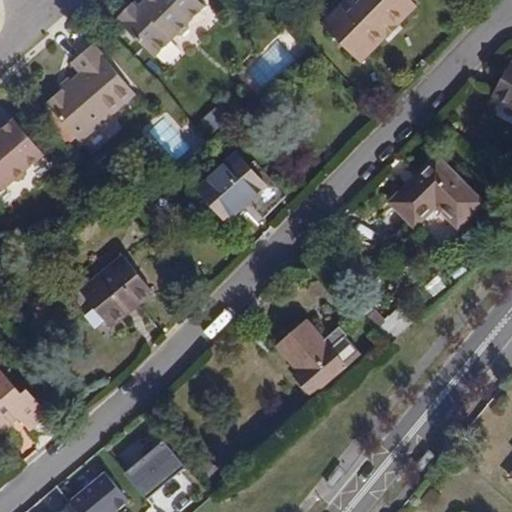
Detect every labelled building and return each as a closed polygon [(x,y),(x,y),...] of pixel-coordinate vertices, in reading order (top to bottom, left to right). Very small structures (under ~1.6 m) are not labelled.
[(188,27),(189,23),(205,4),(200,0),(145,0),(146,1),(141,6),(137,2),(134,6),(132,5),(120,16),(122,18),(119,21),(155,57),(177,34),(182,34),(188,27)] [(359,60),(385,35),(380,29),(407,0),(347,0),(323,24),(359,60)] [(407,0),(380,29),(385,35),(416,3),(412,0),(407,0)] [(83,73),(73,82),(63,90),(48,103),(80,141),(93,129),(94,130),(112,114),(111,113),(136,93),(95,45),(74,62),(83,73)] [(511,64),(510,64),(494,96),(511,105),(511,64)] [(63,90),(73,82),(70,78),(60,87),(63,90)] [(0,191),(15,179),(20,180),(26,173),(27,168),(45,153),(12,115),(0,124),(0,191)] [(266,187),(237,153),(199,187),(228,219),(266,187)] [(391,202),(416,226),(437,205),(457,225),(481,201),(436,157),(391,202)] [(152,290),(123,256),(81,292),(111,326),(152,290)] [(324,341),(307,322),(279,348),(301,373),(298,377),(313,394),(360,351),(339,328),(324,341)] [(13,410),(18,417),(28,429),(47,413),(28,389),(22,393),(0,367),(0,431),(10,423),(4,416),(13,410)] [(10,423),(18,417),(13,410),(4,416),(10,423)] [(164,444),(128,473),(149,498),(186,470),(164,444)] [(107,473),(74,499),(84,511),(119,511),(131,503),(107,473)] [(76,511),(70,503),(57,511),(76,511)]
